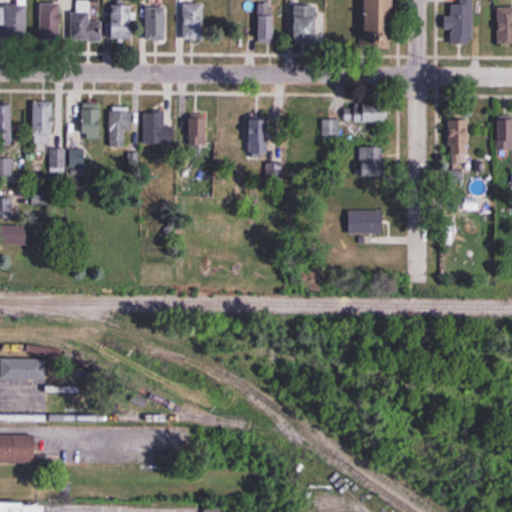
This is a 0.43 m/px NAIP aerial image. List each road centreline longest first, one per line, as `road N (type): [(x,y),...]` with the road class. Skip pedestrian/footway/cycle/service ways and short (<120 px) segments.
road 1 (residential): [(511,77),(0,71)]
road 2 (residential): [(417,0),(417,283)]
